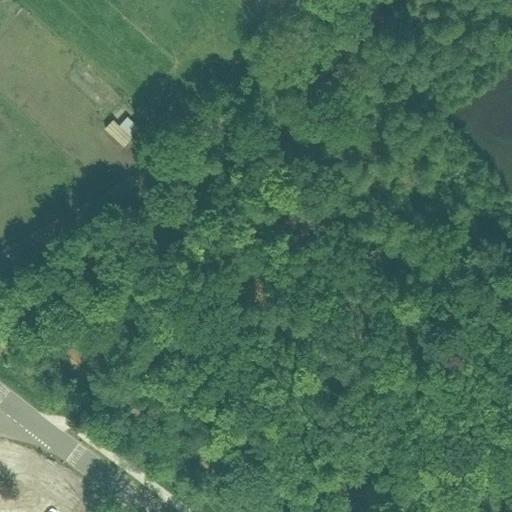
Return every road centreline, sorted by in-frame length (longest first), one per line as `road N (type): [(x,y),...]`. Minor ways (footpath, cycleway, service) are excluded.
road 1 (track): [(0,262),(201,130),(328,0)]
road 2 (tertiary): [(150,511),(34,424)]
